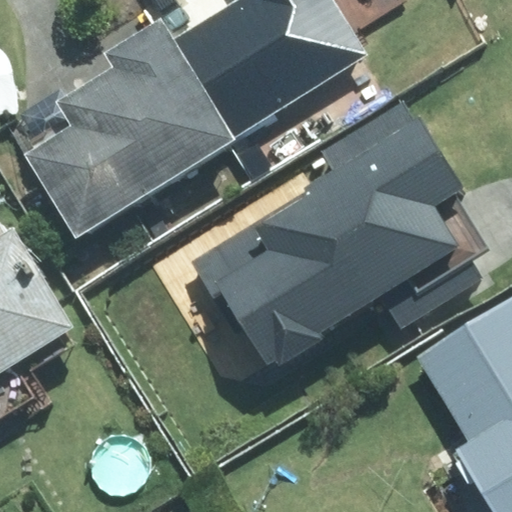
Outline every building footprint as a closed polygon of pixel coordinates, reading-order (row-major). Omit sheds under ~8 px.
[(250,0),(193,36),(253,132),(381,54),(347,0),(250,0)] [(52,153),(101,231),(255,136),(253,132),(193,36),(182,18),(129,50),(138,65),(84,99),(99,124),(52,153)] [(367,131),(208,245),(306,380),(394,317),(374,290),(445,239),(367,131)] [(0,376),(96,318),(34,217),(0,238),(0,376)] [(511,296),(429,349),(484,434),(474,441),(511,500),(511,296)]
